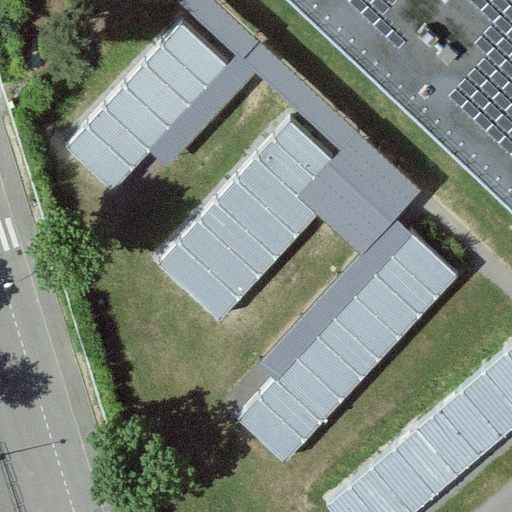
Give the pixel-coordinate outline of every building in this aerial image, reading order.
[(188,0),(261,69),(315,120),(304,132),(270,168),(288,185),(343,233),(241,348),(258,363),(390,213),(409,191),(414,186),(217,0),(188,0)] [(511,0),(368,0),(372,3),(373,15),(402,44),(409,37),(456,81),(447,92),(511,152),(511,0)] [(110,184),(147,144),(226,61),(179,16),(63,139),(110,184)] [(226,61),(147,144),(163,160),(242,76),(226,61)] [(270,168),(304,132),(261,91),(127,233),(188,291),(288,185),(270,168)] [(390,213),(258,363),(222,403),(270,445),(438,255),(415,235),(390,213)] [(511,339),(334,496),(348,511),(412,511),(511,425),(511,339)]
